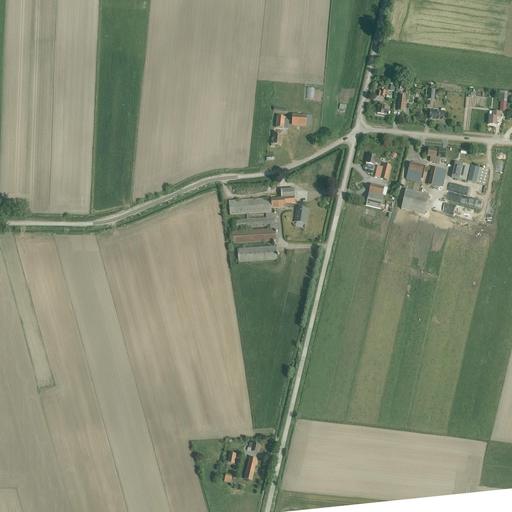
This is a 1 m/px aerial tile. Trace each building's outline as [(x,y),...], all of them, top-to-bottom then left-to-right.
[(499,91),(498,101),(501,101),(500,112),(505,112),(506,102),(507,102),(508,92),(499,91)] [(399,93),(397,111),(404,111),(406,94),(399,93)] [(388,115),(389,112),(390,108),(384,107),(384,103),(379,103),(379,106),(378,106),(377,114),(388,116),(388,115)] [(430,110),(429,120),(444,121),(445,112),(444,112),(445,109),(441,109),(441,111),(430,110)] [(491,117),(489,117),(488,125),(496,125),(497,118),(500,118),(501,112),(492,111),(492,112),(491,117)] [(306,126),(306,115),(292,114),(292,126),(306,126)] [(277,116),(276,128),(288,129),(289,120),(284,120),(285,117),(277,116)] [(272,138),(271,146),(275,147),(275,145),(281,145),(282,133),(281,133),(274,132),(273,138),(272,138)] [(428,149),(427,156),(430,157),(430,162),(439,163),(440,159),(436,158),(437,150),(428,149)] [(445,159),(446,150),(438,149),(437,158),(441,158),(441,159),(445,159)] [(368,155),(365,168),(373,170),(375,164),(380,165),(382,158),(368,155)] [(410,163),(406,179),(420,183),(424,166),(410,163)] [(455,163),(451,178),(466,181),(469,166),(455,163)] [(377,166),(374,178),(387,181),(391,166),(384,164),(383,168),(377,166)] [(471,167),(467,182),(485,186),(488,171),(471,167)] [(432,168),(428,185),(442,188),(446,171),(432,168)] [(371,184),(365,206),(380,209),(381,204),(383,204),(387,188),(371,184)] [(295,203),(294,189),(280,190),(281,198),(271,198),(229,201),(230,216),(247,214),(247,219),(232,220),(233,229),(270,226),(270,229),(229,232),(231,244),(276,241),(276,246),(237,249),(238,263),(277,260),(276,251),(279,251),(278,235),(275,235),(275,230),(277,230),(277,224),(275,225),(274,215),(274,210),(274,209),(292,207),(292,204),(295,203)] [(405,189),(401,209),(425,214),(429,195),(405,189)] [(294,222),(293,222),(307,224),(305,224),(307,209),(309,209),(296,207),(296,208),(295,222),(294,222)] [(250,443),(247,451),(258,453),(260,445),(250,443)] [(229,453),(228,463),(234,464),(236,454),(229,453)] [(255,466),(256,461),(257,459),(250,458),(244,480),(252,481),(255,466)]
